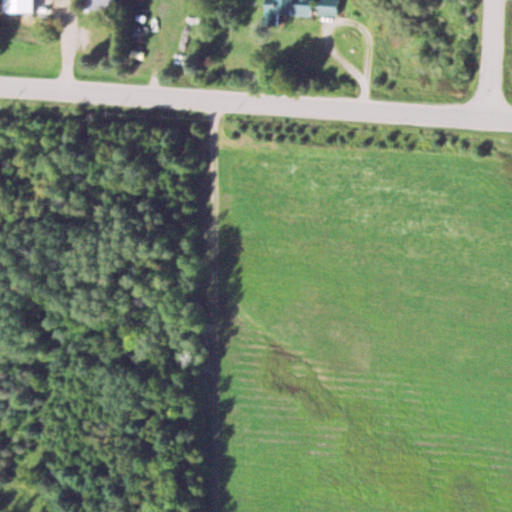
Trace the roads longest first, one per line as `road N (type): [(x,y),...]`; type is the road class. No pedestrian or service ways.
road 1 (residential): [(511,124),(0,89)]
road 2 (residential): [(497,123),(497,0)]
